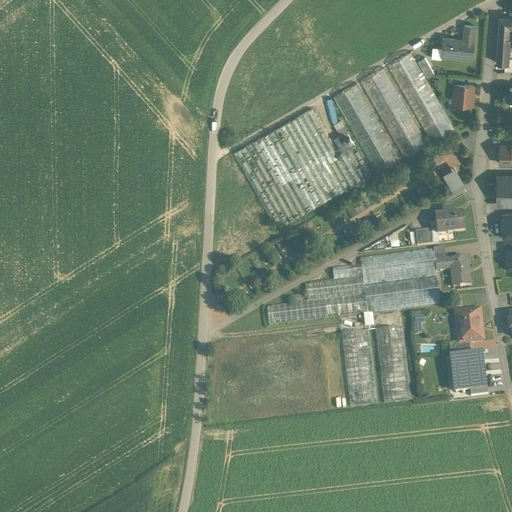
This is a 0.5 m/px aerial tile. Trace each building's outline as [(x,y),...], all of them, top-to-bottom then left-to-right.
[(511,17),(510,18),(499,17),(498,38),(508,38),(509,28),(511,28),(511,17)] [(475,27),(464,26),(463,41),(442,39),(441,51),(447,51),(446,57),(472,59),(475,27)] [(508,38),(498,38),(496,64),(504,64),(508,64),(508,59),(510,38),(508,38)] [(454,129),(410,53),(386,66),(430,143),(454,129)] [(427,144),(383,68),(359,81),(403,158),(427,144)] [(400,160),(356,83),(332,97),(376,174),(400,160)] [(468,85),(455,85),(453,98),(456,98),(455,103),(457,103),(457,104),(462,105),(462,104),(471,104),(473,86),(468,85)] [(311,109),(233,153),(276,229),(354,185),(337,155),(311,109)] [(372,175),(346,132),(343,127),(339,130),(341,134),(334,139),(342,153),(337,155),(354,185),(372,175)] [(511,145),(500,145),(500,164),(511,164),(511,145)] [(467,182),(459,168),(448,174),(456,188),(467,182)] [(511,176),(497,176),(497,191),(511,190),(511,176)] [(511,190),(497,191),(497,205),(511,205),(511,190)] [(454,208),(442,210),(443,217),(435,218),(437,235),(465,232),(463,214),(454,215),(454,208)] [(511,218),(503,220),(502,220),(504,240),(511,239),(511,238),(511,218)] [(430,230),(415,232),(417,246),(432,245),(430,230)] [(444,248),(433,249),(434,256),(445,255),(444,248)] [(433,249),(360,258),(361,265),(355,266),(355,264),(353,264),(353,266),(338,268),(332,269),(333,280),(310,283),(305,285),(307,302),(271,306),(266,308),(268,325),(440,305),(433,249)] [(445,255),(434,256),(436,271),(451,270),(450,260),(446,261),(445,255)] [(468,258),(450,260),(451,270),(453,288),(470,286),(468,266),(469,266),(468,258)] [(480,310),(455,313),(457,330),(460,330),(462,343),(459,343),(459,344),(459,345),(469,343),(481,342),(479,322),(481,321),(480,310)] [(401,311),(373,315),(375,330),(403,327),(401,311)] [(364,327),(374,326),(372,313),(363,314),(364,327)] [(403,327),(375,330),(383,404),(411,400),(403,327)] [(369,331),(341,334),(349,407),(377,404),(369,331)] [(459,344),(449,345),(450,354),(456,353),(468,352),(470,351),(469,343),(459,345),(459,344)] [(457,359),(451,360),(455,393),(470,391),(485,389),(481,356),(468,358),(457,359)]
